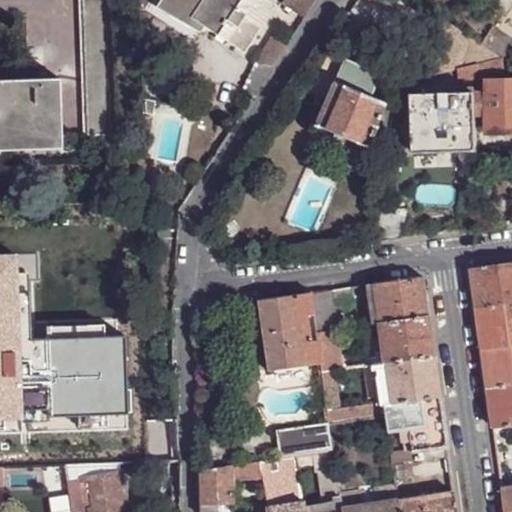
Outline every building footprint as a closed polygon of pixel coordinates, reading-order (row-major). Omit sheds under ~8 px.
[(111,0),(83,0),(88,137),(116,137),(111,0)] [(205,29),(169,6),(172,0),(161,0),(156,9),(200,37),(205,29)] [(172,0),(169,6),(205,29),(217,37),(241,0),(172,0)] [(265,0),(241,0),(217,37),(245,56),(277,7),(265,0)] [(318,0),(317,0),(292,0),(312,10),(318,0)] [(444,20),(431,77),(452,71),(458,69),(478,65),(481,64),(502,59),(492,51),(444,20)] [(274,67),(286,48),(272,38),(254,69),(255,70),(257,68),(260,66),(267,65),(274,67)] [(492,51),(502,59),(510,53),(507,46),(492,51)] [(478,65),(478,72),(503,73),(502,59),(481,64),(478,65)] [(344,60),(332,85),(369,100),(380,76),(344,60)] [(459,81),(478,81),(478,72),(478,65),(458,69),(459,81)] [(0,150),(60,149),(59,79),(0,79),(0,150)] [(474,94),(475,117),(487,116),(487,133),(511,131),(511,81),(486,86),(478,86),(477,89),(475,90),(474,94)] [(369,100),(332,85),(314,126),(365,148),(373,129),(383,107),(369,100)] [(460,153),(475,152),(475,117),(474,94),(413,95),(414,154),(460,153)] [(143,99),(144,114),(154,115),(157,102),(143,99)] [(383,107),(373,129),(383,133),(389,109),(383,107)] [(463,231),(477,228),(475,152),(460,153),(460,161),(462,160),(463,231)] [(142,209),(130,210),(131,227),(143,226),(142,210),(142,209)] [(370,244),(403,239),(407,210),(376,212),(370,244)] [(37,253),(0,253),(0,434),(126,430),(126,413),(133,414),(132,389),(125,389),(122,336),(105,337),(104,324),(48,326),(48,340),(29,340),(28,281),(39,282),(37,253)] [(511,262),(472,269),(477,309),(511,304),(511,262)] [(421,276),(372,283),(373,289),(378,289),(383,322),(427,315),(421,276)] [(372,283),(364,284),(366,295),(371,324),(383,322),(378,289),(373,289),(372,283)] [(364,284),(351,286),(352,298),(366,295),(364,284)] [(351,286),(310,293),(313,315),(316,332),(339,329),(335,301),(352,298),(351,286)] [(310,293),(256,301),(267,371),(304,366),(301,343),(297,317),(304,317),(313,315),(310,293)] [(511,304),(477,309),(483,349),(511,344),(511,304)] [(433,355),(427,315),(383,322),(371,324),(372,329),(378,328),(383,363),(433,355)] [(308,342),(304,317),(297,317),(301,343),(308,342)] [(339,329),(316,332),(317,341),(320,363),(322,372),(343,369),(345,368),(339,329)] [(320,363),(317,341),(308,342),(301,343),(304,366),(320,363)] [(511,344),(483,349),(488,388),(511,385),(511,344)] [(438,395),(433,355),(383,363),(389,402),(438,395)] [(389,402),(383,363),(370,365),(376,404),(383,403),(389,402)] [(343,369),(322,372),(327,411),(349,408),(343,369)] [(511,385),(488,388),(493,428),(511,425),(511,385)] [(445,445),(438,395),(389,402),(383,403),(385,415),(386,430),(400,428),(401,434),(403,434),(403,441),(407,441),(408,450),(389,452),(391,462),(420,458),(419,448),(445,445)] [(349,408),(327,411),(329,423),(329,424),(385,415),(383,403),(376,404),(349,408)] [(176,422),(142,422),(143,463),(181,463),(181,461),(177,442),(176,422)] [(329,424),(329,423),(277,431),(281,459),(295,456),(310,454),(333,450),(329,424)] [(447,457),(445,445),(419,448),(420,458),(421,460),(447,457)] [(340,502),(333,450),(310,454),(311,467),(313,475),(318,475),(322,505),(340,502)] [(311,467),(310,454),(295,456),(297,469),(311,467)] [(297,469),(295,456),(281,459),(258,462),(260,475),(286,471),(291,503),(302,501),(297,469)] [(260,475),(258,462),(231,466),(231,482),(260,478),(260,475)] [(120,473),(119,465),(65,466),(67,482),(120,473)] [(231,466),(199,471),(199,511),(231,511),(231,503),(231,482),(231,466)] [(126,511),(120,473),(67,482),(71,511),(126,511)] [(505,511),(511,511),(511,486),(502,488),(505,511)] [(454,511),(452,491),(396,500),(397,511),(454,511)] [(341,511),(397,511),(396,500),(341,508),(341,511)] [(303,511),(303,507),(302,501),(291,503),(265,507),(265,511),(303,511)] [(303,511),(339,511),(341,511),(341,508),(340,502),(322,505),(303,507),(303,511)]
